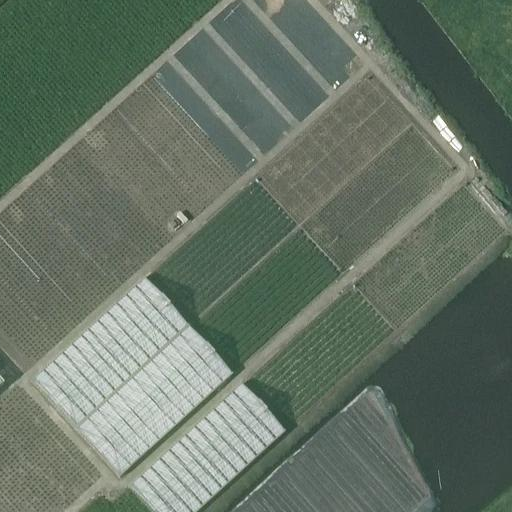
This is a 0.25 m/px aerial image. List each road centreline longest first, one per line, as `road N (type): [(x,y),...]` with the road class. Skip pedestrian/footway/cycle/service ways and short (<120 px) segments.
road 1 (track): [(468,170),(119,489),(22,381),(369,65)]
road 2 (track): [(228,0),(0,207)]
road 3 (track): [(309,0),(479,183)]
road 4 (track): [(167,55),(262,162)]
road 5 (track): [(203,23),(299,129)]
road 6 (track): [(246,0),(334,97)]
